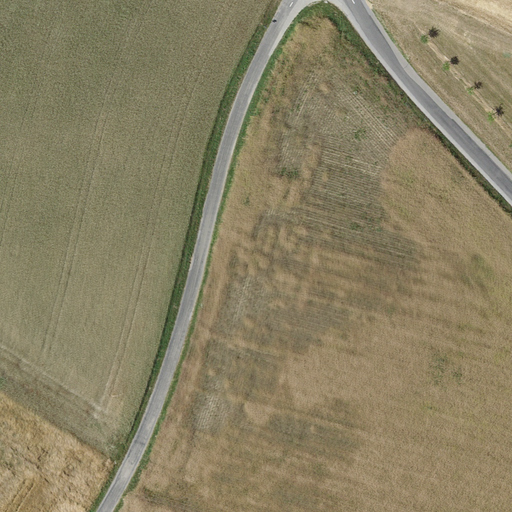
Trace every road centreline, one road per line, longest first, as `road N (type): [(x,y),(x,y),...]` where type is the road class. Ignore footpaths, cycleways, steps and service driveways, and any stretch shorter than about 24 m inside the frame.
road 1 (unclassified): [(297,0),(250,81),(158,399),(105,511)]
road 2 (unclassified): [(351,0),(401,74),(511,192)]
